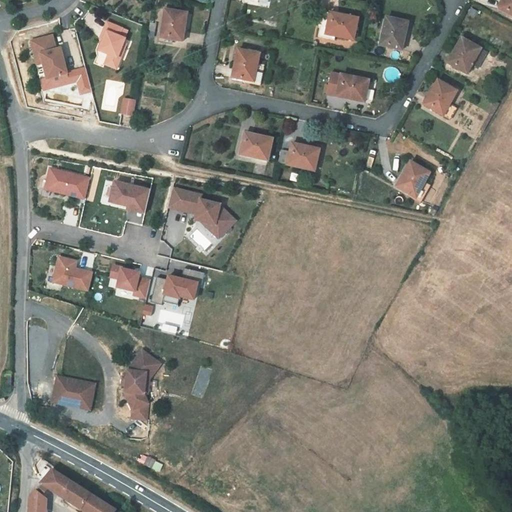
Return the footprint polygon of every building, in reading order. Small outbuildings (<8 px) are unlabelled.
[(511,0),(503,0),(499,9),(511,15),(511,0)] [(172,40),(181,42),(182,32),(184,32),(186,20),(183,20),(184,13),(176,12),(177,9),(165,7),(160,38),(172,40)] [(348,37),(355,38),(359,19),(323,12),(318,36),(335,40),(336,37),(347,39),(348,37)] [(386,18),(380,46),(400,50),(402,41),(403,41),(406,29),(403,28),(404,22),(386,18)] [(122,29),(107,23),(104,31),(106,32),(103,41),(99,51),(109,55),(105,65),(116,69),(120,59),(118,58),(124,43),(125,39),(119,37),(122,29)] [(56,50),(53,36),(32,41),(35,56),(41,54),(43,63),(47,79),(67,74),(61,48),(56,50)] [(478,69),(488,53),(461,38),(452,55),(451,54),(447,61),(448,62),(447,63),(467,74),(468,71),(471,73),(474,66),(478,69)] [(126,44),(124,43),(118,58),(120,59),(126,44)] [(260,54),(238,50),(232,78),(255,83),(254,85),(260,86),(264,66),(258,64),(260,54)] [(369,81),(341,75),(337,96),(346,98),(346,99),(358,101),(359,98),(365,100),(369,81)] [(456,109),(449,105),(457,92),(437,81),(424,106),(450,120),(456,109)] [(124,99),(122,114),(134,116),(136,101),(124,99)] [(480,130),(484,132),(500,104),(496,102),(480,130)] [(261,157),(268,158),(272,139),(244,133),(240,153),(249,155),(249,157),(261,160),(261,157)] [(309,167),(315,169),(320,150),(292,143),(290,151),(282,150),(279,163),(287,165),(286,166),(296,168),(296,167),(308,170),(309,167)] [(410,162),(396,187),(416,198),(414,200),(420,203),(430,185),(424,182),(426,179),(424,177),(427,171),(410,162)] [(90,178),(51,169),(46,189),(85,199),(90,178)] [(151,190),(115,182),(110,202),(128,207),(130,203),(147,207),(151,190)] [(182,190),(173,188),(168,207),(177,209),(182,190)] [(202,195),(182,190),(177,209),(190,213),(191,209),(198,210),(197,214),(195,220),(201,221),(216,224),(225,233),(236,221),(220,206),(220,204),(201,200),(202,195)] [(128,207),(127,210),(145,214),(147,207),(130,203),(128,207)] [(219,238),(225,233),(216,224),(201,221),(219,238)] [(77,261),(59,257),(53,282),(89,290),(93,273),(75,268),(77,261)] [(123,267),(114,265),(111,277),(120,278),(117,287),(135,291),(134,295),(147,298),(151,280),(139,278),(140,273),(122,268),(123,267)] [(182,279),(200,281),(201,272),(183,270),(182,279)] [(159,295),(192,302),(197,282),(164,274),(159,295)] [(151,318),(152,306),(143,305),(141,317),(151,318)] [(142,351),(139,356),(152,365),(146,373),(144,394),(148,394),(149,379),(161,364),(142,351)] [(126,385),(125,393),(133,410),(132,418),(147,420),(148,403),(144,394),(146,373),(152,365),(139,356),(128,371),(127,377),(126,385)] [(90,410),(95,384),(58,376),(53,402),(90,410)] [(81,509),(90,495),(52,471),(41,484),(81,509)] [(44,511),(46,501),(34,492),(31,496),(29,511),(44,511)] [(84,511),(100,511),(105,504),(90,495),(81,509),(84,511)]
